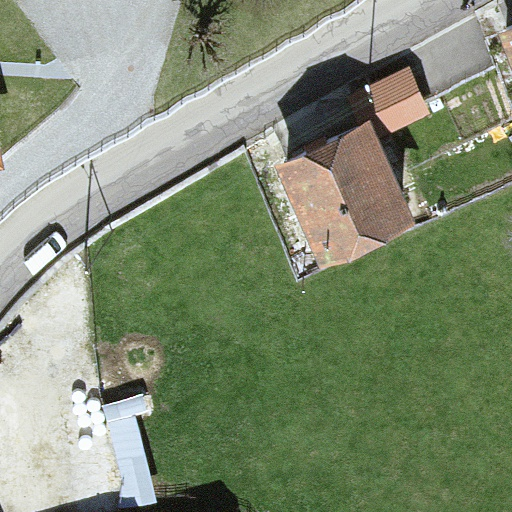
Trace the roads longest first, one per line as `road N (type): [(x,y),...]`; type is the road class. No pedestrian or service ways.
road 1 (residential): [(0,277),(125,178),(436,0)]
road 2 (unclassified): [(0,184),(96,99),(165,0)]
